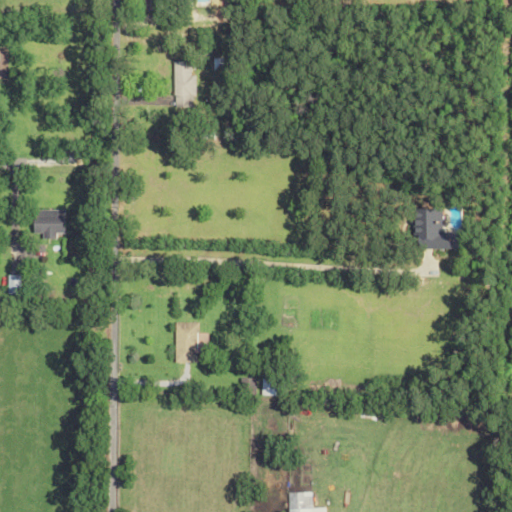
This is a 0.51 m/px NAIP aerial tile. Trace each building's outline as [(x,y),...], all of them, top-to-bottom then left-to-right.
[(169,62),(171,105),(192,105),(191,61),(169,62)] [(61,210),(29,210),(29,232),(39,232),(39,239),(53,239),(53,233),(61,233),(61,210)] [(448,249),(448,233),(440,233),(441,210),(414,210),(413,249),(448,249)] [(196,321),(172,322),(172,361),(192,361),(192,352),(205,352),(205,332),(196,332),(196,321)] [(281,395),(281,379),(259,378),(259,395),(281,395)] [(309,511),(309,491),(286,492),(286,511),(309,511)]
